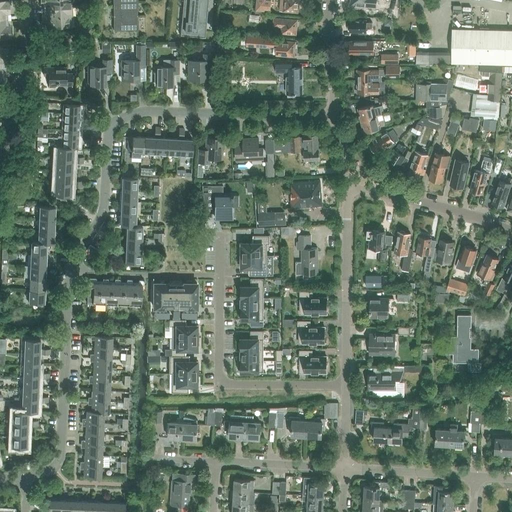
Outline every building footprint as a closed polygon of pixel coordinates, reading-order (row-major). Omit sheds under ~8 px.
[(40,0),(41,9),(73,7),(72,0),(40,0)] [(183,0),(182,7),(207,9),(208,2),(206,2),(206,0),(183,0)] [(256,0),(255,11),(258,11),(265,11),(265,10),(270,10),(270,0),(256,0)] [(280,0),(280,11),(298,12),(298,0),(280,0)] [(0,1),(0,20),(10,20),(9,2),(0,1)] [(113,2),(113,16),(135,16),(135,9),(138,9),(138,1),(113,2)] [(73,7),(41,9),(42,28),(74,26),(73,7)] [(207,9),(182,7),(181,21),(206,23),(204,23),(205,16),(207,16),(207,9)] [(249,15),(248,22),(258,23),(259,16),(249,15)] [(135,16),(113,16),(114,31),(138,30),(138,22),(135,22),(135,16)] [(280,27),(280,33),(296,35),(297,20),(273,18),(273,27),(280,27)] [(366,34),(366,27),(372,27),(372,21),(367,21),(367,20),(350,19),(350,32),(359,32),(358,34),(366,34)] [(10,20),(0,20),(0,39),(11,39),(10,20)] [(206,23),(181,21),(180,35),(205,38),(206,30),(204,30),(204,23),(206,24),(206,23)] [(451,64),(466,64),(482,64),(502,65),(511,65),(511,30),(452,29),(451,64)] [(217,35),(216,45),(216,54),(225,55),(226,36),(217,35)] [(276,47),(276,54),(295,55),(295,47),(297,47),(298,43),(296,43),(296,40),(278,39),(279,37),(247,35),(246,45),(270,47),(270,46),(276,47)] [(78,39),(73,43),(76,48),(81,44),(78,39)] [(374,46),(374,41),(350,41),(350,53),(367,54),(373,54),(373,46),(374,46)] [(215,52),(215,50),(215,42),(212,42),(212,43),(199,43),(199,51),(203,51),(203,54),(202,54),(202,60),(188,60),(188,80),(205,80),(205,68),(212,68),(212,54),(212,52),(215,52)] [(135,44),(135,60),(122,60),(122,80),(139,80),(139,68),(145,68),(145,54),(145,44),(135,44)] [(0,48),(0,67),(6,68),(8,49),(0,48)] [(416,51),(416,64),(420,64),(426,64),(450,64),(450,51),(416,51)] [(381,53),(381,64),(398,64),(399,54),(381,53)] [(111,73),(111,60),(103,60),(103,66),(88,66),(88,86),(105,86),(105,73),(111,73)] [(170,66),(156,66),(156,86),(172,86),(172,74),(179,74),(180,60),(170,60),(170,66)] [(291,67),(291,60),(277,60),(277,72),(287,72),(287,92),(293,92),(293,93),(296,93),(296,92),(302,92),(302,67),(291,67)] [(488,94),(500,95),(502,65),(482,64),(481,74),(489,75),(488,94)] [(357,75),(356,76),(356,80),(357,80),(357,82),(373,81),(380,81),(380,76),(385,76),(385,71),(386,71),(386,69),(385,69),(385,67),(379,68),(379,69),(357,69),(357,75)] [(400,67),(386,67),(386,69),(386,71),(386,77),(400,77),(400,67)] [(66,74),(67,68),(43,68),(43,76),(48,76),(48,86),(72,86),(72,74),(66,74)] [(431,82),(431,99),(448,99),(454,80),(448,78),(447,82),(431,82)] [(357,83),(356,83),(356,88),(357,88),(357,94),(379,94),(383,94),(383,87),(385,87),(385,81),(380,81),(373,81),(357,82),(357,83)] [(416,98),(431,99),(431,82),(431,81),(421,81),(421,83),(416,83),(416,98)] [(474,113),(498,115),(500,95),(475,93),(474,113)] [(382,115),(381,110),(384,110),(381,99),(374,99),(376,106),(375,106),(375,104),(359,108),(362,120),(378,116),(382,115)] [(62,104),(62,113),(79,114),(80,105),(62,104)] [(431,108),(432,117),(443,116),(442,107),(431,108)] [(39,112),(38,120),(48,121),(48,112),(44,112),(39,112)] [(62,113),(62,122),(79,122),(79,114),(62,113)] [(378,116),(362,120),(365,132),(381,128),(380,127),(385,126),(382,115),(378,116)] [(424,125),(438,129),(442,118),(427,117),(424,125)] [(464,117),(462,128),(476,132),(479,119),(470,117),(469,119),(464,117)] [(411,131),(419,135),(423,126),(427,118),(422,118),(417,123),(414,128),(413,127),(411,131)] [(483,119),(483,129),(496,129),(496,119),(483,119)] [(449,127),(457,130),(459,124),(451,121),(449,127)] [(62,122),(61,130),(78,131),(79,122),(62,122)] [(43,128),(38,128),(37,137),(47,137),(47,129),(42,129),(43,128)] [(61,130),(61,139),(78,140),(78,131),(61,130)] [(381,135),(369,143),(371,147),(371,148),(373,152),(375,152),(375,153),(387,146),(389,149),(395,145),(385,130),(380,133),(381,135)] [(304,150),(304,161),(319,160),(317,135),(304,136),(304,142),(300,142),(299,136),(290,137),(290,135),(274,136),(275,149),(291,148),(291,152),(301,151),(300,147),(304,147),(305,150),(304,150)] [(144,152),(144,137),(128,136),(128,142),(132,143),(131,158),(141,158),(141,154),(144,152)] [(156,153),(157,138),(154,138),(144,137),(144,152),(149,152),(149,153),(150,154),(153,154),(155,153),(156,153)] [(198,149),(198,163),(197,174),(204,175),(204,172),(207,172),(207,163),(209,163),(209,159),(221,159),(222,138),(206,137),(205,150),(198,149)] [(168,153),(168,138),(160,138),(157,138),(156,153),(161,153),(161,154),(162,155),(165,155),(166,154),(166,153),(168,153)] [(178,154),(180,154),(181,139),(178,139),(168,138),(168,153),(173,154),(174,156),(177,156),(178,155),(178,154)] [(243,144),(235,144),(236,161),(263,160),(263,149),(259,149),(258,138),(243,139),(243,144)] [(60,146),(60,147),(72,147),(72,148),(77,148),(78,140),(61,139),(60,146)] [(180,154),(185,154),(185,155),(186,156),(189,156),(190,156),(190,155),(192,155),(193,140),(184,139),(181,139),(180,154)] [(399,167),(404,170),(408,158),(402,154),(406,147),(399,143),(387,162),(397,169),(399,167)] [(56,150),(56,159),(72,159),(72,157),(72,150),(72,148),(72,147),(60,147),(60,146),(56,146),(56,150)] [(430,156),(415,151),(412,160),(408,158),(404,170),(402,172),(420,178),(424,164),(427,165),(430,156)] [(448,162),(449,158),(450,155),(435,151),(435,155),(434,155),(432,163),(433,163),(429,179),(442,182),(445,167),(449,168),(450,162),(448,162)] [(56,159),(55,171),(71,172),(72,163),(72,159),(56,159)] [(469,162),(456,159),(450,184),(463,187),(469,162)] [(474,174),(474,175),(470,190),(482,194),(486,178),(489,179),(490,174),(489,173),(493,162),(482,159),(479,170),(476,169),(474,174)] [(55,176),(55,183),(71,184),(71,181),(71,177),(71,172),(55,171),(55,176)] [(122,187),(122,189),(137,190),(138,177),(121,177),(120,187),(122,187)] [(508,181),(500,178),(492,203),(496,205),(497,207),(500,208),(501,207),(503,207),(509,189),(510,189),(510,187),(511,182),(511,180),(511,178),(509,177),(508,181)] [(290,191),(291,208),(322,206),(320,181),(291,183),(291,191),(290,191)] [(55,183),(54,195),(70,196),(71,187),(71,184),(55,183)] [(234,195),(223,195),(223,185),(202,185),(204,209),(215,209),(215,217),(233,218),(233,199),(234,199),(234,195)] [(120,191),(120,201),(137,202),(137,190),(122,189),(122,191),(120,191)] [(121,211),(121,213),(136,214),(137,202),(120,201),(119,211),(121,211)] [(39,214),(39,218),(54,219),(55,202),(49,202),(49,206),(39,206),(39,207),(37,208),(37,212),(39,214)] [(274,211),(258,212),(259,225),(275,224),(274,211)] [(118,225),(127,226),(127,225),(136,226),(136,214),(121,213),(121,215),(119,215),(118,225)] [(39,226),(38,230),(54,231),(54,228),(54,219),(39,218),(39,219),(36,220),(36,224),(39,226)] [(125,227),(125,237),(142,238),(143,226),(136,226),(127,225),(127,226),(127,227),(125,227)] [(279,235),(295,235),(294,227),(284,227),(284,226),(279,226),(279,235)] [(38,230),(38,242),(46,243),(48,243),(53,243),(54,233),(54,231),(38,230)] [(378,249),(378,253),(377,258),(387,259),(387,248),(386,248),(386,243),(383,244),(384,231),(371,230),(371,231),(367,230),(367,238),(371,239),(370,248),(378,249)] [(394,252),(405,255),(403,270),(410,271),(413,252),(412,251),(412,249),(409,248),(411,242),(409,241),(410,234),(405,233),(404,231),(400,231),(399,232),(398,231),(394,252)] [(267,255),(267,244),(269,244),(269,235),(253,235),(253,236),(254,236),(254,243),(240,243),(240,244),(240,250),(242,250),(242,255),(267,255)] [(428,281),(430,270),(431,270),(432,262),(435,247),(430,246),(431,238),(426,237),(425,236),(422,235),(420,236),(419,236),(416,253),(426,255),(424,270),(425,270),(423,280),(428,281)] [(302,249),(302,257),(295,257),(295,280),(316,280),(316,274),(318,274),(318,248),(311,248),(311,236),(299,236),(299,242),(297,242),(297,249),(302,249)] [(126,247),(126,249),(142,250),(142,238),(125,237),(124,247),(126,247)] [(441,240),(437,260),(449,262),(450,257),(452,257),(453,251),(451,250),(453,242),(441,240)] [(31,242),(30,254),(46,255),(46,252),(48,252),(48,243),(46,243),(38,242),(31,242)] [(460,253),(458,259),(456,265),(457,266),(465,269),(466,267),(470,269),(476,250),(465,246),(462,253),(460,253)] [(142,250),(126,249),(126,251),(124,251),(124,262),(141,262),(142,250)] [(30,254),(30,266),(47,267),(47,256),(46,256),(46,255),(30,254)] [(494,285),(489,282),(490,279),(492,280),(495,275),(498,268),(496,267),(499,259),(487,254),(484,261),(482,260),(479,268),(477,273),(486,278),(483,285),(487,287),(484,293),(489,296),(494,285)] [(267,267),(267,255),(242,255),(242,260),(240,260),(240,267),(242,267),(250,267),(250,275),(249,275),(267,275),(267,267)] [(501,302),(507,303),(511,293),(511,291),(509,290),(511,283),(511,265),(509,263),(508,266),(506,266),(505,269),(505,271),(498,285),(507,290),(501,302)] [(30,266),(29,278),(45,279),(45,276),(47,276),(47,267),(30,266)] [(381,275),(366,275),(366,286),(381,286),(381,275)] [(29,278),(29,290),(46,291),(46,281),(45,281),(45,279),(29,278)] [(96,281),(96,278),(88,278),(87,304),(107,305),(120,305),(131,306),(141,306),(142,285),(144,285),(144,280),(139,280),(139,282),(132,282),(132,280),(127,280),(126,282),(120,281),(120,279),(115,279),(115,281),(108,281),(108,279),(103,279),(103,281),(96,281)] [(241,286),(241,298),(264,298),(264,278),(251,278),(251,286),(241,286)] [(450,278),(449,281),(446,290),(465,296),(469,284),(450,278)] [(170,305),(172,305),(172,316),(178,316),(178,305),(184,305),(184,307),(185,307),(185,308),(197,308),(197,304),(197,283),(154,283),(154,308),(165,308),(165,305),(170,305)] [(46,291),(29,290),(28,302),(37,303),(37,307),(44,308),(44,300),(46,300),(46,291)] [(410,290),(408,290),(398,290),(398,300),(410,300),(410,290)] [(327,314),(327,298),(319,298),(312,298),(312,292),(300,292),(300,313),(312,314),(319,314),(327,314)] [(436,294),(436,302),(453,301),(452,293),(436,294)] [(264,298),(241,298),(241,308),(240,308),(264,308),(264,301),(264,298)] [(369,318),(389,318),(389,298),(370,298),(369,318)] [(264,308),(240,308),(240,320),(250,320),(250,326),(263,326),(264,308)] [(471,327),(471,315),(457,315),(457,336),(451,336),(451,344),(447,344),(447,353),(453,354),(453,362),(470,362),(470,371),(481,371),(481,362),(479,362),(479,348),(471,348),(471,337),(470,337),(470,327),(471,327)] [(196,338),(196,333),(198,333),(198,326),(184,326),(184,320),(185,320),(169,319),(169,326),(171,326),(171,338),(196,338)] [(324,343),(325,327),(317,327),(313,327),(310,327),(310,321),(298,321),(298,328),(299,328),(299,343),(310,343),(317,343),(324,343)] [(263,331),(250,331),(250,339),(240,339),(240,350),(263,350),(263,331)] [(377,354),(396,354),(396,334),(370,334),(370,348),(369,348),(369,352),(377,352),(377,354)] [(95,340),(95,347),(112,348),(115,348),(115,342),(112,341),(112,337),(92,336),(92,340),(95,340)] [(196,343),(196,338),(171,338),(171,356),(185,356),(185,355),(184,355),(184,350),(198,350),(198,343),(196,343)] [(24,347),(24,351),(40,352),(40,349),(40,340),(25,339),(25,340),(22,341),(22,344),(24,347)] [(91,354),(91,358),(112,359),(112,348),(95,347),(94,354),(91,354)] [(263,350),(240,350),(241,350),(241,360),(238,360),(238,361),(263,361),(263,350)] [(326,372),(326,357),(319,357),(319,356),(312,356),(312,350),(300,351),(299,372),(312,372),(312,373),(318,373),(318,372),(326,372)] [(24,359),(24,363),(39,364),(39,354),(40,352),(24,351),(22,353),(21,356),(24,359)] [(196,374),(196,369),(198,369),(198,368),(198,362),(188,362),(188,356),(185,356),(171,356),(169,356),(169,374),(171,374),(196,374)] [(94,369),(111,369),(111,367),(112,359),(91,358),(91,361),(94,362),(94,369)] [(263,361),(238,361),(238,369),(240,369),(240,372),(263,372),(263,361)] [(23,371),(23,375),(38,376),(39,373),(39,364),(24,363),(21,365),(21,368),(23,371)] [(369,372),(369,389),(396,389),(396,379),(400,379),(402,372),(402,366),(391,365),(391,372),(369,372)] [(429,375),(429,365),(409,365),(409,372),(425,372),(425,375),(429,375)] [(90,376),(90,379),(111,380),(111,369),(94,369),(93,376),(90,376)] [(196,374),(171,374),(171,393),(188,393),(188,392),(188,386),(198,386),(198,379),(196,379),(196,374)] [(23,383),(23,387),(38,388),(38,378),(38,376),(23,375),(20,377),(20,380),(23,383)] [(93,383),(93,390),(110,391),(111,380),(90,379),(90,383),(93,383)] [(22,395),(22,399),(37,400),(38,397),(38,388),(23,387),(20,389),(20,392),(22,395)] [(464,391),(465,398),(469,397),(470,396),(470,394),(480,393),(480,389),(464,391)] [(89,397),(89,401),(110,402),(110,391),(93,390),(92,397),(89,397)] [(471,395),(470,406),(480,406),(480,404),(481,404),(481,400),(480,400),(480,395),(471,395)] [(22,399),(22,411),(28,412),(37,412),(37,402),(37,400),(22,399)] [(92,405),(92,412),(104,412),(104,413),(109,413),(110,402),(89,401),(89,404),(92,405)] [(207,425),(215,425),(216,408),(209,408),(208,413),(207,425)] [(216,408),(215,425),(222,426),(223,408),(216,408)] [(428,408),(421,408),(419,428),(427,429),(428,408)] [(367,411),(363,410),(356,410),(355,424),(362,424),(363,414),(367,414),(367,411)] [(480,432),(480,423),(481,411),(471,410),(470,423),(468,423),(467,430),(471,430),(471,432),(480,432)] [(13,419),(12,423),(27,424),(28,420),(28,412),(22,411),(13,411),(10,413),(10,416),(13,419)] [(83,419),(83,422),(103,423),(104,413),(104,412),(92,412),(87,411),(86,419),(83,419)] [(154,422),(160,422),(162,423),(162,411),(154,411),(154,422)] [(268,427),(276,427),(277,412),(277,413),(269,413),(268,427)] [(496,413),(496,421),(508,420),(508,413),(496,413)] [(229,437),(244,438),(246,421),(246,418),(246,415),(230,414),(230,421),(224,420),(224,427),(230,427),(229,437)] [(246,421),(244,438),(259,439),(261,422),(252,421),(252,416),(246,415),(246,418),(246,421)] [(184,422),(183,439),(197,440),(198,423),(197,423),(197,420),(184,417),(184,419),(184,422)] [(291,436),(306,437),(307,418),(290,417),(289,426),(292,426),(291,436)] [(169,438),(183,439),(184,422),(184,419),(177,418),(177,422),(170,421),(169,438)] [(307,418),(306,437),(321,438),(322,428),(325,428),(325,419),(307,418)] [(86,426),(86,433),(103,434),(103,423),(83,422),(83,426),(86,426)] [(374,441),(388,442),(389,427),(383,427),(384,422),(372,422),(372,428),(375,428),(374,441)] [(12,431),(12,435),(27,436),(27,426),(27,424),(12,423),(9,425),(9,428),(12,431)] [(389,427),(388,442),(402,443),(402,436),(408,437),(409,427),(409,424),(408,424),(394,423),(394,427),(389,427)] [(450,429),(449,445),(463,446),(464,430),(457,429),(457,427),(458,427),(458,424),(450,423),(451,427),(450,429)] [(435,445),(449,445),(450,429),(437,428),(435,445)] [(82,440),(82,444),(102,445),(103,434),(86,433),(85,440),(82,440)] [(495,453),(510,454),(511,438),(501,438),(502,435),(493,434),(492,442),(495,442),(495,453)] [(27,436),(12,435),(9,437),(9,440),(12,442),(11,451),(18,451),(18,447),(26,448),(27,436)] [(85,448),(85,455),(102,455),(102,445),(82,444),(82,447),(85,448)] [(82,462),(81,465),(101,466),(102,455),(85,455),(84,462),(82,462)] [(101,466),(81,465),(81,469),(84,469),(84,477),(101,477),(101,466)] [(155,476),(164,476),(165,469),(155,468),(155,476)] [(173,473),(172,480),(171,505),(189,506),(190,482),(194,482),(195,475),(173,473)] [(304,477),(303,495),(308,495),(324,496),(324,483),(317,483),(317,478),(304,477)] [(234,479),(234,491),(254,492),(254,480),(234,479)] [(435,485),(434,503),(438,504),(438,503),(454,504),(454,491),(450,491),(450,486),(435,485)] [(365,486),(364,499),(379,500),(380,487),(365,486)] [(403,489),(403,502),(409,502),(414,502),(415,490),(403,489)] [(234,491),(233,503),(254,504),(254,503),(252,503),(252,499),(249,499),(250,492),(254,493),(254,492),(234,491)] [(308,500),(307,508),(323,509),(324,496),(308,495),(303,495),(303,500),(308,500)] [(364,499),(363,511),(367,511),(381,511),(383,506),(383,500),(379,500),(364,499)] [(48,511),(59,511),(60,501),(49,500),(48,511)] [(59,511),(69,511),(70,501),(60,501),(59,511)] [(69,511),(80,511),(81,501),(70,501),(69,511)] [(80,511),(91,511),(92,502),(81,501),(80,511)] [(91,511),(102,511),(103,502),(92,502),(91,511)] [(102,511),(113,511),(113,503),(103,502),(102,511)] [(113,503),(113,511),(124,511),(125,503),(113,503)] [(253,511),(254,504),(233,503),(232,511),(253,511)] [(434,503),(433,511),(453,511),(454,504),(438,503),(438,504),(434,503)]
